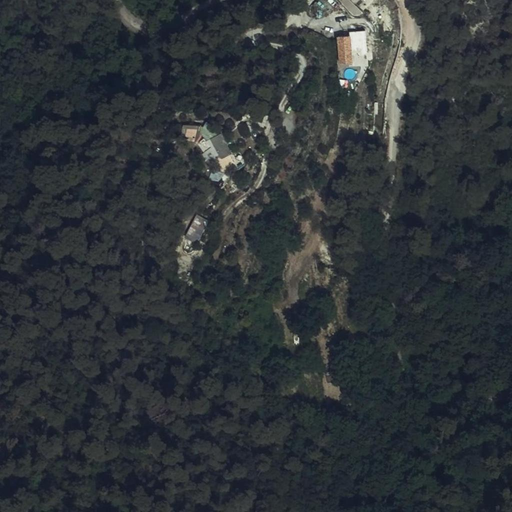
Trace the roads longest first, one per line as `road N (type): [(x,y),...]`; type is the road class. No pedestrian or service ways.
road 1 (track): [(406,0),(411,26),(388,240),(404,359),(418,391),(449,410),(511,403)]
road 2 (track): [(309,0),(258,31),(264,42),(302,58),(273,118)]
road 3 (track): [(120,0),(124,17),(143,29),(222,0)]
